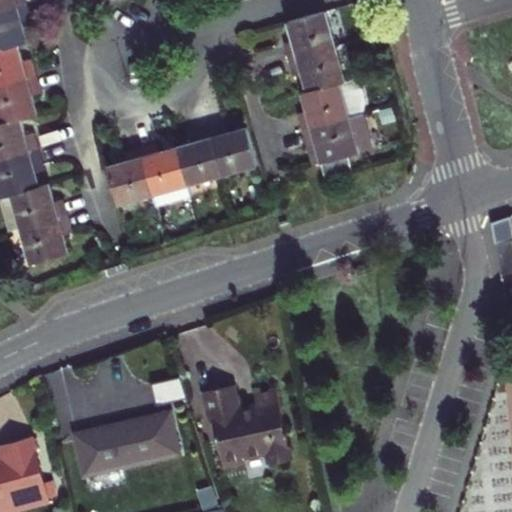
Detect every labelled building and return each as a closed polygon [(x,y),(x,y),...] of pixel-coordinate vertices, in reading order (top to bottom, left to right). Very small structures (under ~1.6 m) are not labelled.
[(0,0),(0,11),(25,5),(23,0),(0,0)] [(0,49),(19,44),(28,41),(23,23),(30,21),(27,13),(25,5),(0,11),(0,49)] [(288,51),(290,59),(336,46),(326,11),(287,22),(293,40),(286,43),(288,51)] [(0,86),(35,76),(33,67),(30,59),(24,61),(19,44),(0,49),(0,86)] [(302,73),(307,92),(346,80),(336,46),(290,59),(293,67),(295,75),(302,73)] [(38,84),(35,76),(0,86),(0,123),(21,117),(39,112),(33,94),(40,92),(38,84)] [(302,121),(305,128),(361,113),(365,100),(362,88),(352,79),(346,80),(307,92),(302,93),(307,111),(300,113),(302,121)] [(391,107),(372,113),(376,128),(396,122),(391,107)] [(315,165),(322,163),(349,155),(371,149),(361,113),(305,128),(310,147),(315,165)] [(0,123),(0,159),(37,149),(35,141),(33,133),(26,135),(21,117),(0,123)] [(218,128),(209,130),(222,176),(258,166),(247,127),(228,132),(226,126),(218,128)] [(196,142),(177,147),(188,185),(222,176),(209,130),(202,132),(194,135),(196,142)] [(150,147),(141,150),(155,195),(158,208),(192,198),(188,185),(177,147),(160,152),(158,145),(150,147)] [(0,183),(3,196),(41,185),(36,167),(42,166),(40,157),(37,149),(0,159),(0,183)] [(155,195),(141,150),(133,152),(125,154),(127,161),(108,166),(119,205),(155,195)] [(349,155),(322,163),(327,180),(354,172),(349,155)] [(22,228),(67,215),(65,207),(62,199),(56,200),(51,183),(41,185),(3,196),(2,196),(12,231),(22,228)] [(70,223),(67,215),(22,228),(32,263),(69,252),(64,234),(72,232),(70,223)] [(511,239),(495,243),(501,273),(511,270),(511,239)] [(154,406),(185,399),(179,377),(149,383),(154,406)] [(218,389),(204,391),(209,421),(215,421),(224,467),(244,463),(243,457),(265,451),(268,463),(291,458),(276,391),(253,395),(256,407),(238,411),(232,386),(218,389)] [(104,469),(137,463),(179,453),(170,414),(123,424),(76,434),(86,474),(104,469)] [(0,458),(0,511),(4,511),(48,501),(30,435),(0,443),(0,458)] [(137,463),(104,469),(107,482),(139,474),(137,463)]
